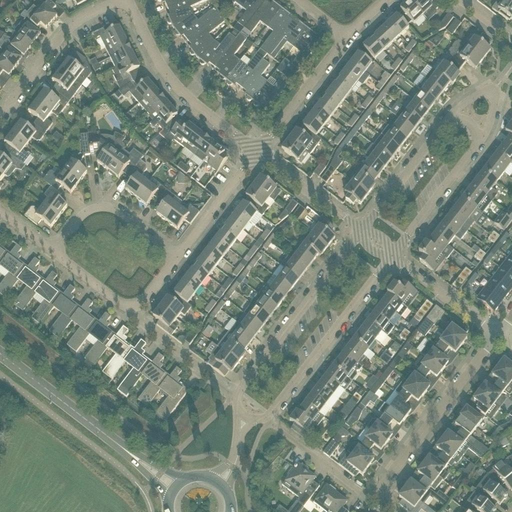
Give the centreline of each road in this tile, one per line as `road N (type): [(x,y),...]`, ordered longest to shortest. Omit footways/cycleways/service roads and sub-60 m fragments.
road 1 (residential): [(392,256),(485,132),(490,94),(455,110),(362,230)]
road 2 (residential): [(362,230),(237,405)]
road 3 (residential): [(259,420),(392,256)]
road 4 (residential): [(259,152),(185,94),(126,0)]
road 5 (residential): [(375,497),(497,337)]
road 6 (residential): [(0,116),(61,36),(116,0)]
road 7 (residential): [(179,253),(105,202),(84,209),(52,252)]
road 8 (primary): [(129,453),(0,354)]
road 9 (residential): [(259,152),(346,37)]
road 10 (residential): [(497,337),(392,256)]
road 11 (residential): [(362,230),(259,152)]
road 12 (residential): [(179,253),(259,152)]
